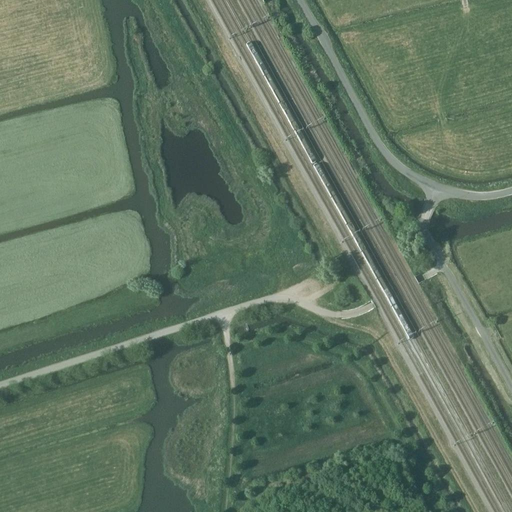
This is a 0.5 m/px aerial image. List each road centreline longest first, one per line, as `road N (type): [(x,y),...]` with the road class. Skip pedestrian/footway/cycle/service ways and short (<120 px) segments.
road 1 (track): [(189,0),(334,258),(331,284),(293,301)]
road 2 (track): [(444,511),(361,358),(274,327),(227,340)]
road 3 (track): [(475,511),(386,350),(367,330),(328,315)]
road 4 (unclassified): [(299,0),(380,146),(436,187)]
road 5 (track): [(227,340),(234,425),(225,511)]
